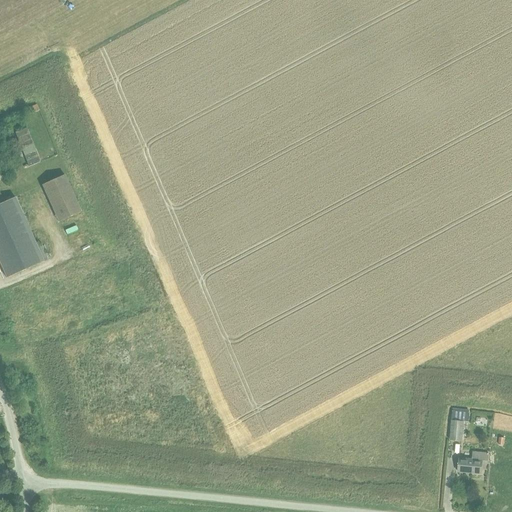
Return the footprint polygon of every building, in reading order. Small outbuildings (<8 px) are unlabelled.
[(31,114),(39,111),(36,105),(29,108),(31,114)] [(38,164),(25,129),(14,133),(27,168),(38,164)] [(80,213),(63,176),(40,186),(57,223),(80,213)] [(43,262),(15,198),(0,204),(0,263),(6,278),(43,262)] [(468,422),(469,413),(452,412),(450,440),(462,441),(463,422),(468,422)] [(487,463),(488,453),(473,452),(472,459),(459,458),(458,472),(481,474),(482,463),(487,463)]
